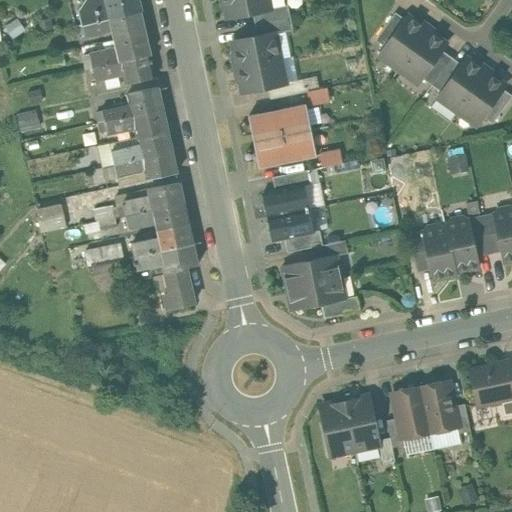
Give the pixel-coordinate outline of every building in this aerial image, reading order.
[(137,0),(86,0),(80,10),(83,25),(98,21),(110,19),(110,18),(140,11),(137,0)] [(268,0),(223,0),(227,18),(253,13),(270,9),(270,8),(268,0)] [(270,9),(253,13),(255,25),(290,17),(288,5),(270,8),(270,9)] [(140,11),(110,18),(110,19),(98,21),(83,25),(85,34),(86,38),(113,31),(115,40),(145,33),(140,11)] [(395,12),(375,40),(385,47),(405,19),(395,12)] [(385,47),(379,55),(399,69),(427,30),(407,16),(405,19),(385,47)] [(290,17),(255,25),(258,36),(275,33),(275,34),(293,30),(290,17)] [(83,25),(75,27),(77,36),(85,34),(83,25)] [(446,44),(427,30),(399,69),(418,83),(422,78),(442,50),(446,44)] [(145,33),(115,40),(117,48),(84,55),(86,69),(93,67),(93,68),(109,64),(151,55),(145,33)] [(258,36),(232,41),(237,67),(280,58),(275,34),(275,33),(258,36)] [(442,50),(422,78),(432,85),(452,57),(442,50)] [(63,52),(52,54),(44,67),(65,63),(63,52)] [(151,55),(109,64),(93,68),(96,81),(123,75),(125,84),(156,77),(151,55)] [(290,78),(297,77),(293,55),(286,56),(290,78)] [(452,57),(432,85),(442,92),(461,64),(452,57)] [(280,58),(237,67),(242,92),(268,87),(286,84),(285,83),(280,58)] [(442,92),(438,97),(457,111),(486,72),(466,58),(461,64),(442,92)] [(486,72),(457,111),(477,125),(483,116),(503,89),(505,86),(486,72)] [(315,77),(303,79),(306,92),(307,92),(317,89),(315,77)] [(303,79),(285,83),(286,84),(268,87),(270,99),(306,92),(303,79)] [(158,87),(127,94),(129,102),(115,105),(102,108),(102,111),(105,121),(163,108),(158,87)] [(317,89),(307,92),(310,105),(330,101),(327,88),(317,89)] [(511,95),(503,89),(483,116),(493,123),(511,96),(511,95)] [(113,96),(100,100),(102,108),(115,105),(113,96)] [(306,104),(248,116),(254,142),(311,130),(306,104)] [(163,108),(105,121),(107,131),(108,134),(135,129),(137,136),(168,130),(163,108)] [(102,111),(96,112),(98,123),(105,121),(102,111)] [(105,121),(98,123),(100,132),(107,131),(105,121)] [(168,130),(137,136),(139,144),(112,150),(115,164),(131,161),(130,161),(142,158),(173,151),(168,130)] [(311,130),(254,142),(259,167),(316,156),(311,130)] [(97,137),(89,139),(91,147),(99,145),(97,137)] [(340,149),(320,153),(323,167),(342,163),(340,149)] [(173,151),(142,158),(130,161),(131,161),(115,164),(118,177),(145,171),(147,179),(177,173),(173,151)] [(308,170),(273,177),(275,190),(304,184),(304,185),(310,184),(308,170)] [(180,182),(149,188),(150,197),(116,203),(120,216),(126,215),(142,212),(184,203),(180,182)] [(275,190),(263,192),(268,217),(309,208),(304,185),(304,184),(275,190)] [(142,212),(126,215),(129,228),(156,222),(158,230),(188,223),(184,203),(142,212)] [(112,205),(94,209),(97,221),(115,217),(112,205)] [(511,208),(509,207),(498,209),(495,214),(493,215),(500,250),(503,261),(511,259),(511,208)] [(309,208),(268,217),(273,241),(285,238),(314,232),(314,231),(309,208)] [(63,214),(38,219),(41,232),(66,227),(63,214)] [(493,215),(481,218),(489,252),(500,250),(493,215)] [(467,220),(462,217),(451,219),(448,224),(445,224),(455,271),(456,271),(479,266),(477,255),(470,220),(469,219),(467,220)] [(481,218),(470,220),(477,255),(489,252),(481,218)] [(188,223),(158,230),(159,237),(132,243),(135,256),(193,243),(188,223)] [(439,225),(428,227),(425,232),(422,232),(422,233),(430,267),(432,279),(457,274),(456,271),(455,271),(445,224),(445,225),(445,227),(444,228),(439,225)] [(314,232),(285,238),(288,252),(310,247),(323,245),(320,230),(314,231),(314,232)] [(430,267),(422,233),(410,235),(418,270),(430,267)] [(323,245),(310,247),(312,259),(336,254),(336,255),(348,253),(345,240),(323,245)] [(193,243),(135,256),(137,268),(139,277),(151,275),(149,267),(164,264),(170,292),(190,288),(185,268),(198,265),(193,243)] [(120,244),(111,245),(112,247),(114,260),(115,260),(123,258),(120,244)] [(112,247),(85,252),(88,265),(92,265),(114,260),(112,247)] [(312,259),(282,266),(285,278),(287,277),(288,282),(287,282),(288,288),(341,276),(336,255),(336,254),(312,259)] [(123,258),(115,260),(118,271),(127,269),(125,258),(123,258)] [(114,260),(92,265),(95,276),(114,272),(118,271),(115,260),(114,260)] [(341,276),(288,288),(289,293),(291,293),(291,297),(289,298),(291,310),(322,304),(345,299),(345,298),(341,276)] [(170,292),(164,293),(168,309),(194,303),(190,288),(170,292)] [(357,295),(345,298),(345,299),(322,304),(325,317),(360,310),(357,295)] [(511,375),(509,363),(470,371),(477,404),(491,401),(492,404),(503,401),(502,398),(511,396),(511,375)] [(448,380),(420,386),(430,433),(457,427),(458,427),(453,406),(448,380)] [(420,386),(393,391),(398,417),(403,438),(430,433),(420,386)] [(369,396),(345,401),(355,448),(379,443),(378,439),(369,396)] [(345,401),(321,407),(330,453),(355,448),(345,401)] [(465,403),(453,406),(458,427),(457,427),(459,433),(471,431),(465,403)] [(398,417),(387,420),(390,437),(392,447),(405,444),(403,438),(398,417)] [(390,437),(378,439),(379,443),(383,463),(395,461),(392,447),(390,437)]
